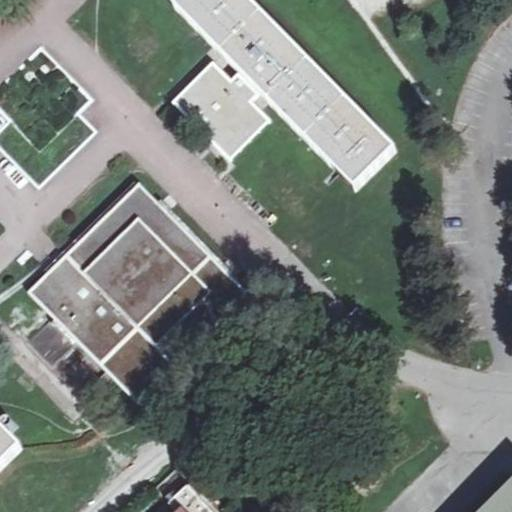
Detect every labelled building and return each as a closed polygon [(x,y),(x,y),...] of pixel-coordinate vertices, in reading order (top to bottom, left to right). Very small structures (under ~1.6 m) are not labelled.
[(215,67),(177,104),(211,141),(230,161),(268,123),(251,104),(262,94),(357,190),(396,152),(386,143),(245,0),(188,0),(179,9),(244,75),(233,85),(215,67)] [(245,294),(136,186),(57,264),(30,290),(140,400),(245,294)] [(52,322),(29,344),(53,368),(76,346),(52,322)] [(0,427),(0,466),(19,448),(0,427)] [(218,511),(189,480),(170,496),(181,509),(178,511),(218,511)] [(511,511),(511,491),(490,511),(511,511)]
